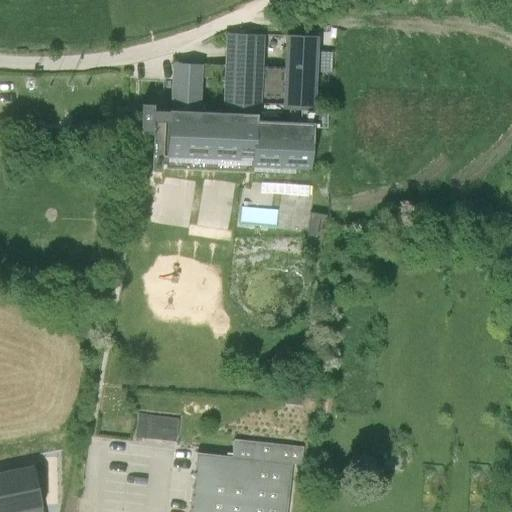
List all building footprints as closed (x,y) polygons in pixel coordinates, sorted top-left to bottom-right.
[(335,65),(336,49),(304,47),(303,82),(280,80),(242,78),(189,76),(187,124),(185,124),(177,124),(170,124),(170,118),(157,117),(156,147),(170,147),(169,188),(180,188),(180,180),(183,180),(183,184),(272,188),(271,182),(330,184),(332,141),(345,142),(346,124),(333,123),(335,85),(350,85),(350,65),(335,65)] [(329,209),(331,202),(308,198),(307,205),(329,209)] [(266,238),(298,239),(299,223),(267,222),(266,238)] [(331,248),(346,250),(349,228),(334,226),(331,248)] [(326,407),(325,422),(340,423),(341,407),(326,407)] [(305,409),(304,425),(322,426),(323,410),(305,409)] [(343,419),(342,433),(353,434),(354,420),(343,419)] [(197,439),(156,434),(153,459),(195,463),(197,439)] [(253,479),(218,475),(213,511),(311,511),(314,486),(324,487),(326,470),(255,462),(253,479)] [(57,511),(52,487),(5,498),(8,511),(57,511)]
